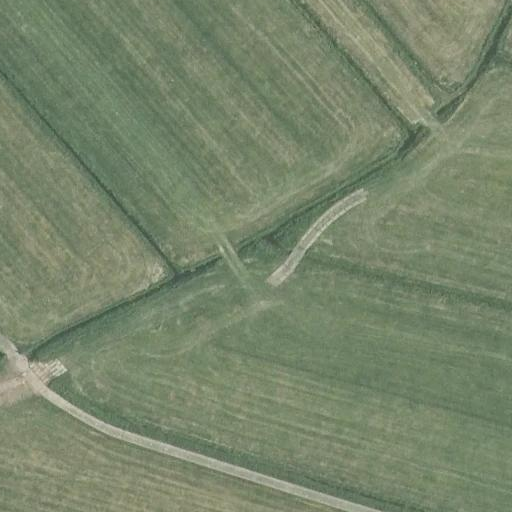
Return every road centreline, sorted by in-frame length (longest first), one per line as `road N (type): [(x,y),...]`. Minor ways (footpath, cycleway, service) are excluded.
road 1 (track): [(0,386),(25,373),(63,406),(114,433),(384,511)]
road 2 (track): [(0,340),(25,373),(59,367),(253,291),(218,239)]
road 3 (track): [(253,291),(268,285),(332,213),(445,149)]
